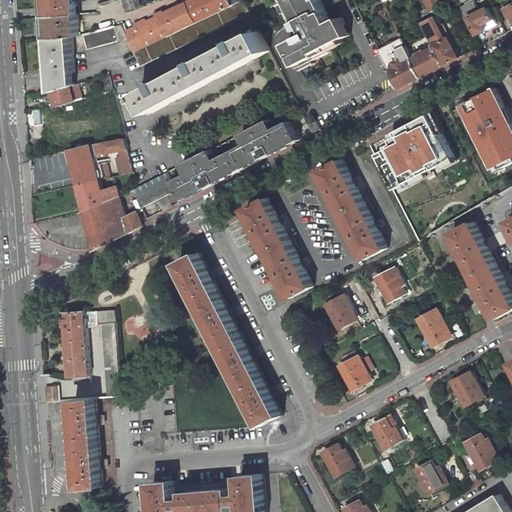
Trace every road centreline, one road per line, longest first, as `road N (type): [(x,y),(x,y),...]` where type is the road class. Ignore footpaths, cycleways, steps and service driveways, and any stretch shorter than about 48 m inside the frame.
road 1 (residential): [(205,209),(511,51)]
road 2 (secondary): [(0,42),(17,298)]
road 3 (residential): [(205,209),(316,430)]
road 4 (residential): [(17,298),(205,209)]
road 5 (residential): [(128,464),(292,451)]
road 6 (secondary): [(17,298),(28,460)]
